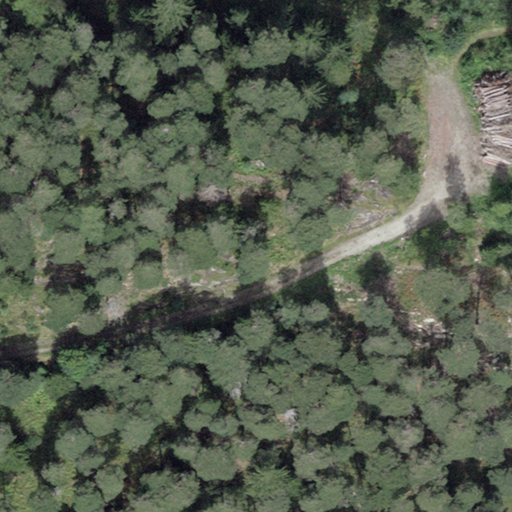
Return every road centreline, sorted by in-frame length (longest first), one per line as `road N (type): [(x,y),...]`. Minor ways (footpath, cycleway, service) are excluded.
road 1 (track): [(0,355),(220,304),(417,211),(443,158),(443,101)]
road 2 (track): [(443,101),(413,53),(333,6),(254,0)]
